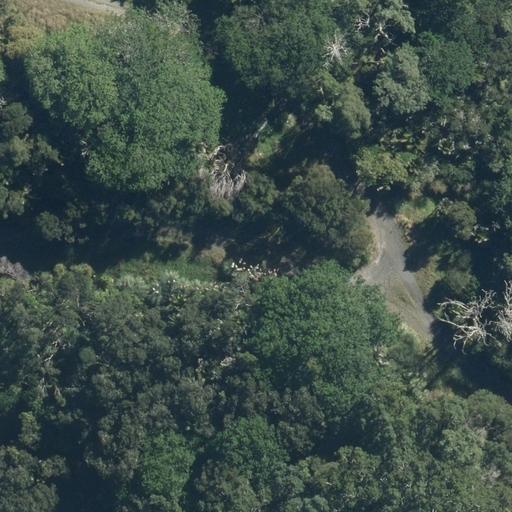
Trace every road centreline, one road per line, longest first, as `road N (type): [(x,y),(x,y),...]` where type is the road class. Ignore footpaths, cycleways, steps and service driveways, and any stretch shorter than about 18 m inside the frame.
road 1 (track): [(86,0),(228,40),(329,183),(455,386),(511,450)]
road 2 (track): [(0,264),(329,183)]
